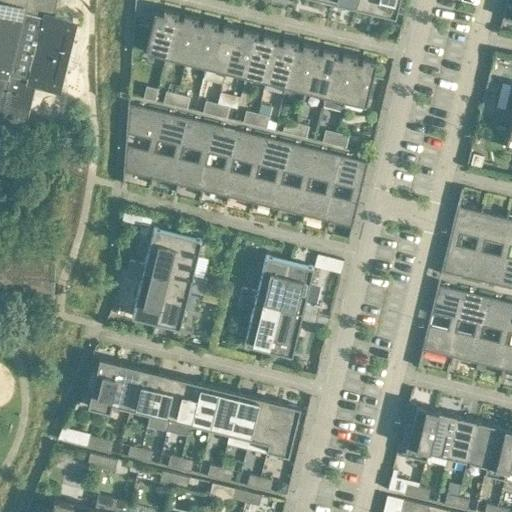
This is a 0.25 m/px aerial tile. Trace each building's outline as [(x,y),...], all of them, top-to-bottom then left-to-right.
[(0,0),(0,121),(24,127),(34,87),(55,92),(64,55),(72,20),(52,15),(55,0),(0,0)] [(356,0),(354,7),(366,10),(373,11),(374,12),(377,0),(356,0)] [(399,0),(377,0),(374,12),(376,12),(382,14),(395,17),(399,0)] [(164,61),(177,11),(163,8),(162,14),(157,13),(157,12),(154,11),(145,51),(165,56),(164,61)] [(183,66),(184,66),(196,16),(183,13),(182,19),(177,17),(178,12),(177,11),(164,61),(165,61),(166,57),(185,61),(183,66)] [(196,16),(184,66),(185,66),(186,62),(204,66),(203,71),(204,71),(216,21),(203,18),(202,24),(196,22),(198,17),(196,16)] [(223,76),(224,76),(236,26),(223,23),(222,28),(216,27),(218,21),(216,21),(204,71),(205,71),(206,66),(224,71),(223,76)] [(236,26),(224,76),(225,76),(226,71),(244,76),(243,80),(244,81),(256,31),(243,28),(241,33),(236,32),(237,26),(236,26)] [(263,85),(264,86),(276,36),(263,33),(262,38),(256,37),(258,31),(256,31),(244,81),(245,81),(246,76),(264,81),(263,85)] [(284,90),(296,41),(283,37),(282,43),(276,42),(278,36),(276,36),(264,86),(265,86),(266,81),(284,86),(283,90),(284,90)] [(303,95),(304,95),(316,45),(303,42),(301,48),(296,47),(297,41),(296,41),(284,90),(285,91),(286,86),(304,90),(303,95)] [(317,46),(316,45),(304,95),(304,96),(306,91),(324,95),(323,100),(336,50),(323,47),(321,53),(316,52),(317,46)] [(342,105),(343,105),(355,55),(342,52),(341,58),(336,56),(337,51),(336,50),(323,100),(324,100),(325,96),(344,100),(342,105)] [(357,56),(355,55),(343,105),(344,105),(345,101),(365,105),(376,60),(362,57),(361,62),(355,61),(357,56)] [(146,85),(143,97),(155,100),(158,88),(146,85)] [(163,102),(175,105),(178,93),(166,90),(163,102)] [(189,96),(178,93),(175,105),(186,108),(189,96)] [(203,111),(214,114),(217,103),(206,100),(203,111)] [(147,176),(153,151),(156,140),(163,111),(129,103),(127,132),(150,138),(148,150),(134,146),(126,144),(124,170),(125,171),(147,176)] [(229,105),(217,103),(214,114),(226,117),(229,105)] [(257,112),(255,124),(266,127),(269,115),(272,106),(260,103),(257,112)] [(480,114),(496,118),(498,108),(483,104),(480,114)] [(496,118),(511,121),(511,117),(511,111),(505,110),(498,108),(496,118)] [(243,121),(255,124),(257,112),(246,109),(243,121)] [(188,117),(163,111),(156,140),(174,144),(171,155),(153,151),(147,176),(151,177),(149,184),(150,184),(152,177),(173,182),(179,157),(182,146),(188,117)] [(188,117),(182,146),(199,150),(196,161),(179,157),(173,182),(176,183),(174,190),(176,190),(177,183),(198,188),(204,163),(214,123),(188,117)] [(282,131),(294,134),(297,122),(285,119),(282,131)] [(309,125),(297,122),(294,134),(306,137),(309,125)] [(239,129),(214,123),(207,152),(224,156),(221,168),(204,163),(198,188),(201,189),(200,196),(201,196),(202,190),(223,195),(229,170),(232,158),(239,129)] [(232,158),(249,162),(247,174),(229,170),(223,195),(227,196),(225,202),(226,203),(228,196),(248,201),(254,176),(257,164),(264,136),(239,129),(232,158)] [(322,141),(334,144),(337,132),(325,129),(322,141)] [(348,135),(337,132),(334,144),(345,146),(348,135)] [(289,142),(264,136),(257,164),(275,169),(272,180),(254,176),(248,201),(252,202),(250,209),(251,209),(253,202),(274,207),(280,182),(282,170),(289,142)] [(282,170),(300,175),(297,186),(280,182),(274,207),(277,208),(275,215),(277,215),(278,208),(299,213),(305,188),(308,177),(315,148),(289,142),(282,170)] [(340,154),(315,148),(308,177),(325,181),(322,192),(305,188),(299,213),(302,214),(301,221),(302,221),(304,214),(324,219),(330,194),(333,183),(340,154)] [(473,153),(471,163),(481,166),(483,155),(473,153)] [(333,183),(351,187),(348,199),(330,194),(324,219),(328,220),(326,227),(327,227),(329,220),(351,226),(367,161),(340,154),(333,183)] [(442,270),(465,276),(472,247),(454,243),(457,231),(475,236),(483,204),(482,203),(480,210),(458,205),(442,270)] [(465,276),(490,282),(497,253),(480,249),(482,237),(500,242),(508,210),(507,210),(505,217),(481,211),(483,204),(475,236),(472,247),(465,276)] [(490,282),(511,287),(511,256),(507,256),(510,244),(511,244),(511,218),(507,217),(508,210),(500,242),(497,253),(490,282)] [(176,237),(177,232),(154,226),(145,263),(129,259),(128,267),(167,277),(176,237)] [(187,235),(177,232),(176,237),(167,277),(205,286),(207,278),(192,275),(201,238),(187,235)] [(55,243),(0,240),(0,306),(53,309),(55,257),(54,257),(54,256),(55,243)] [(288,264),(290,260),(266,254),(257,290),(242,287),(240,295),(279,304),(288,264)] [(300,262),(290,260),(288,264),(279,304),(317,314),(319,306),(304,302),(313,265),(300,262)] [(157,317),(167,277),(128,267),(126,275),(141,279),(132,316),(145,319),(156,321),(157,317)] [(203,294),(205,286),(167,277),(157,317),(156,321),(179,327),(188,291),(203,294)] [(458,331),(460,319),(467,291),(438,284),(431,312),(450,317),(448,329),(434,325),(434,324),(429,323),(423,349),(451,356),(449,363),(450,363),(458,331)] [(493,297),(467,291),(460,319),(478,324),(475,335),(458,331),(450,363),(452,356),(476,362),(474,369),(475,369),(483,337),(486,326),(493,297)] [(244,343),(258,346),(268,349),(269,344),(279,304),(240,295),(238,303),(253,306),(244,343)] [(500,375),(508,343),(511,332),(511,327),(511,301),(493,297),(486,326),(503,330),(500,341),(483,337),(475,369),(476,369),(477,362),(501,368),(500,375)] [(269,344),(268,349),(278,351),(291,355),(300,318),(316,322),(317,314),(279,304),(269,344)] [(511,327),(511,332),(511,344),(508,343),(500,375),(501,375),(503,368),(511,370),(511,327)] [(110,403),(120,362),(99,357),(96,371),(91,370),(87,385),(92,386),(87,406),(108,411),(110,403)] [(120,362),(110,403),(130,408),(140,367),(120,362)] [(150,413),(160,371),(140,367),(130,408),(150,413)] [(160,371),(150,413),(147,425),(167,430),(180,376),(160,371)] [(190,423),(200,381),(180,376),(167,430),(187,435),(190,423)] [(220,386),(200,381),(190,423),(210,427),(220,386)] [(229,432),(239,391),(220,386),(210,427),(229,432)] [(229,432),(227,442),(247,447),(259,396),(239,391),(229,432)] [(259,396),(247,447),(267,452),(267,450),(279,401),(259,396)] [(300,406),(279,401),(267,450),(288,455),(300,406)] [(416,405),(404,454),(426,460),(429,451),(427,450),(437,410),(416,405)] [(437,410),(427,450),(429,451),(447,455),(457,415),(437,410)] [(457,415),(447,455),(467,460),(477,420),(457,415)] [(496,424),(477,420),(467,460),(486,465),(496,424)] [(511,428),(496,424),(486,465),(484,474),(504,479),(506,470),(511,446),(511,428)] [(87,445),(99,448),(101,437),(90,434),(87,445)] [(113,440),(101,437),(99,448),(111,451),(113,440)] [(128,455),(140,458),(142,447),(130,444),(128,455)] [(153,450),(142,447),(140,458),(151,460),(153,450)] [(101,466),(103,455),(90,451),(87,462),(101,466)] [(167,464),(179,467),(182,456),(170,454),(167,464)] [(117,458),(103,455),(101,466),(114,469),(117,458)] [(193,459),(182,456),(179,467),(191,470),(193,459)] [(207,474),(219,477),(221,466),(209,463),(207,474)] [(233,469),(221,466),(219,477),(230,480),(233,469)] [(159,480),(173,483),(176,473),(162,469),(159,480)] [(189,476),(176,473),(173,483),(187,487),(189,476)] [(246,484),(258,487),(261,476),(249,473),(246,484)] [(261,476),(258,487),(270,490),(273,479),(261,476)] [(274,484),(272,490),(283,493),(286,482),(280,480),(274,484)] [(404,492),(416,495),(418,486),(407,483),(404,492)] [(418,486),(416,495),(428,498),(430,488),(418,486)] [(231,498),(245,501),(248,490),(234,487),(231,498)] [(261,493),(248,490),(245,501),(259,504),(261,493)] [(444,502),(456,505),(458,495),(446,492),(444,502)] [(400,510),(408,511),(414,511),(417,502),(387,494),(382,511),(395,511),(396,509),(400,510)] [(470,498),(458,495),(456,505),(467,508),(470,498)] [(89,511),(90,507),(54,498),(51,507),(36,503),(33,511),(89,511)] [(438,511),(440,507),(417,502),(414,511),(438,511)] [(484,511),(483,511),(495,511),(498,505),(486,502),(484,511)]
